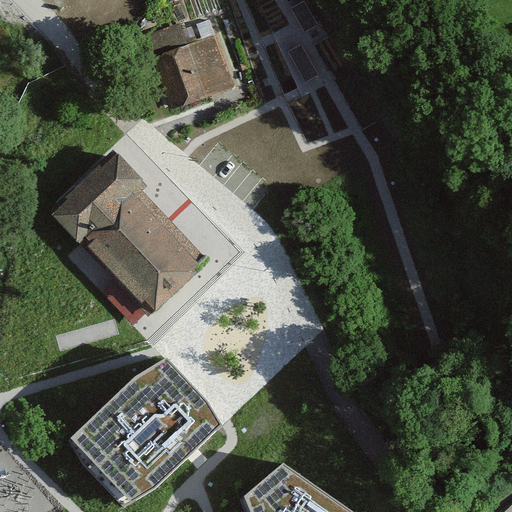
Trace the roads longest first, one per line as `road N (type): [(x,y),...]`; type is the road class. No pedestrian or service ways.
road 1 (residential): [(136,124),(253,223),(315,337)]
road 2 (residential): [(315,337),(348,408),(421,511)]
road 3 (residential): [(27,0),(136,124)]
